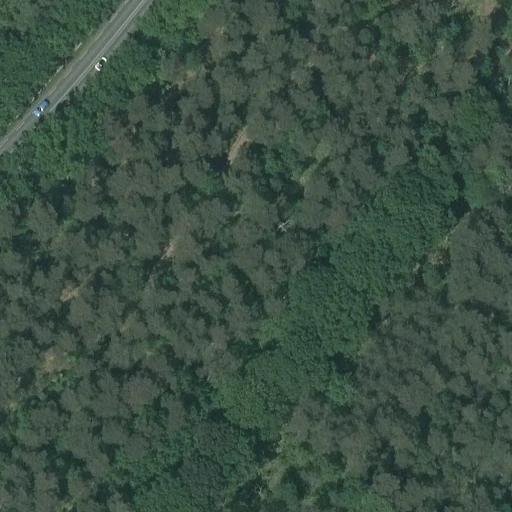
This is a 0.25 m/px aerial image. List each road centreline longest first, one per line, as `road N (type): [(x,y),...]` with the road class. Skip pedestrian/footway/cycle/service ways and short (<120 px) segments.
road 1 (unknown): [(511,55),(149,511)]
road 2 (track): [(339,0),(220,112),(82,324),(0,409)]
road 3 (secondary): [(0,167),(152,0)]
